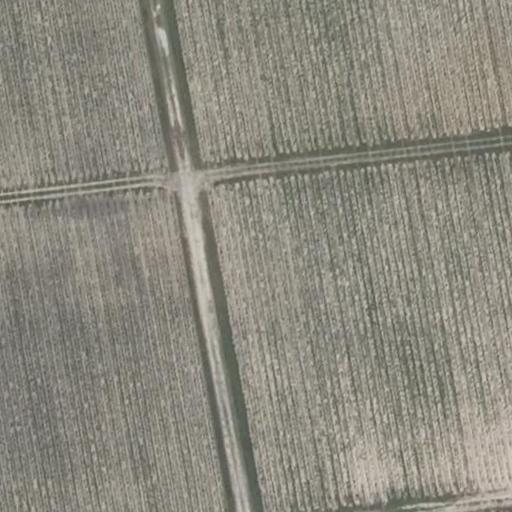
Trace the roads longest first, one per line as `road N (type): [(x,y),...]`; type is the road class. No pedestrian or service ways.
road 1 (track): [(156,0),(242,511)]
road 2 (track): [(0,198),(511,139)]
